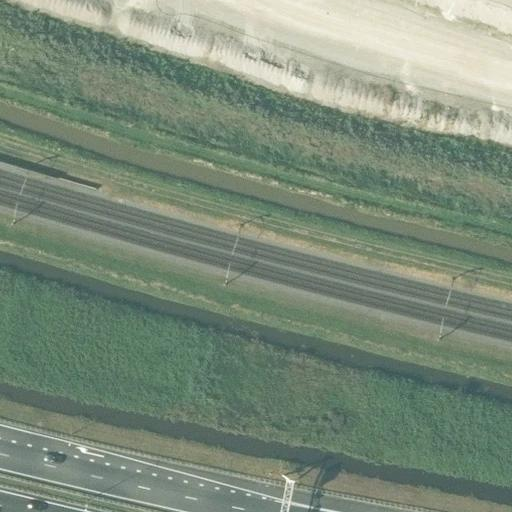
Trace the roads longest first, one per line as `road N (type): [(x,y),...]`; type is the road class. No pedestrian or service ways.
road 1 (motorway): [(253,511),(0,453)]
road 2 (track): [(511,65),(305,0)]
